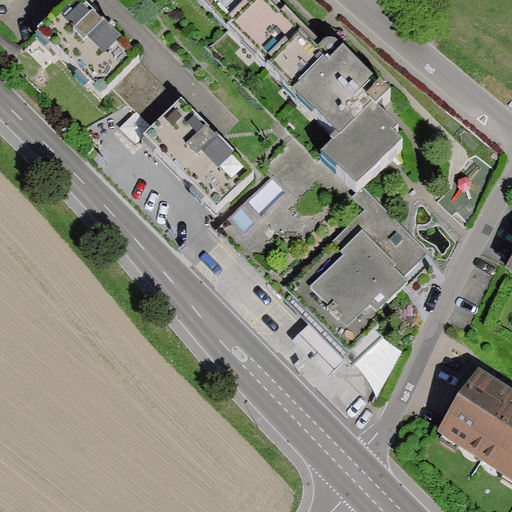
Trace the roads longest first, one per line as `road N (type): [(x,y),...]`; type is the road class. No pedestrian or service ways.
road 1 (secondary): [(0,100),(353,471)]
road 2 (residential): [(511,182),(353,471)]
road 3 (residential): [(511,131),(352,0)]
